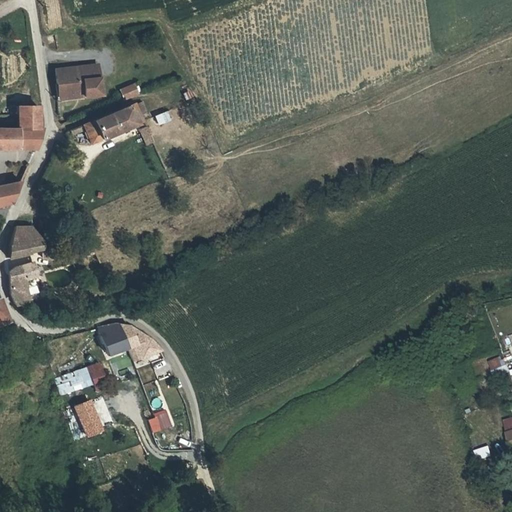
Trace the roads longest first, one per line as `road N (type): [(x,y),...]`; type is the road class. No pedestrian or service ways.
road 1 (unclassified): [(223,511),(208,483),(190,387),(164,341),(129,317),(42,326),(14,311),(0,280)]
road 2 (unclassified): [(0,273),(4,238),(49,138),(34,0)]
